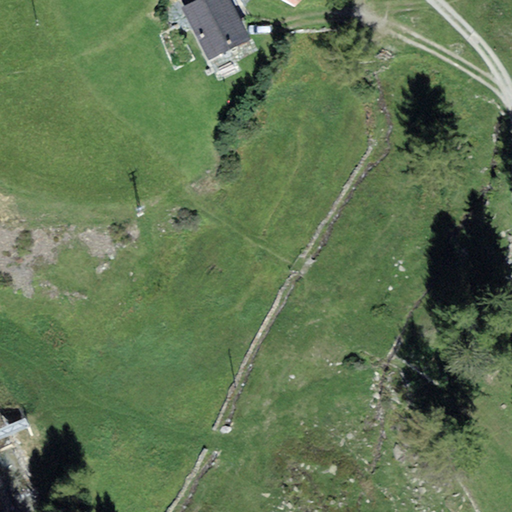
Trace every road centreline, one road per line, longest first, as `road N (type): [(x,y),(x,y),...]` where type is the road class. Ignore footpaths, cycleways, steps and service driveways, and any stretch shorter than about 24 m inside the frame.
road 1 (track): [(511,467),(457,417),(369,381),(308,399),(239,437),(154,425),(0,330)]
road 2 (track): [(511,111),(496,60),(438,0)]
